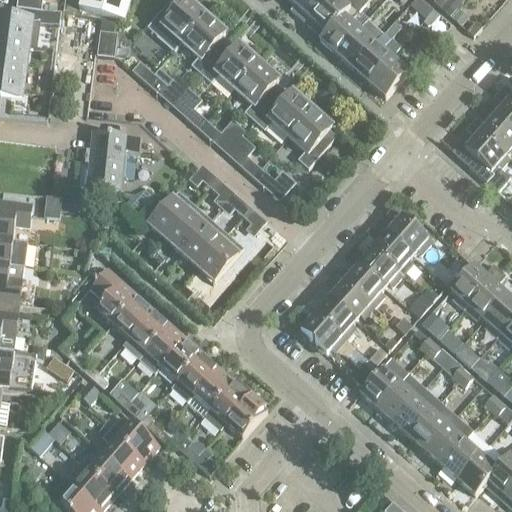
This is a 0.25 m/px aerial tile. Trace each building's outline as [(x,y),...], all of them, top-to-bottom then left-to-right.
[(19,0),(18,11),(19,11),(43,14),(44,0),(19,0)] [(82,0),(79,11),(123,25),(125,25),(132,0),(82,0)] [(165,32),(182,47),(205,20),(186,2),(180,8),(174,3),(176,0),(174,0),(147,31),(148,32),(149,31),(158,39),(165,32)] [(301,0),(294,8),(310,22),(330,0),(301,0)] [(338,0),(330,0),(310,22),(326,36),(319,43),(320,44),(359,1),(357,0),(346,0),(343,4),(338,0)] [(451,17),(465,1),(464,0),(436,0),(434,3),(451,17)] [(359,1),(320,44),(337,58),(360,32),(351,24),(359,15),(357,14),(364,6),(359,1)] [(62,16),(43,14),(19,11),(18,23),(0,20),(0,101),(2,102),(0,116),(0,121),(47,127),(56,56),(28,52),(31,27),(60,30),(62,16)] [(205,20),(182,47),(199,62),(192,69),(201,77),(200,78),(201,79),(229,46),(226,49),(220,43),(225,37),(205,20)] [(360,32),(337,58),(353,73),(392,28),(385,22),(369,40),(360,32)] [(392,28),(353,73),(369,87),(392,62),(382,53),(399,34),(392,28)] [(103,37),(103,57),(129,57),(129,36),(103,37)] [(229,46),(201,79),(202,78),(211,86),(218,79),(235,94),(259,67),(239,49),(234,55),(227,50),(230,47),(229,46)] [(392,62),(369,87),(386,102),(409,77),(408,75),(416,66),(410,60),(401,70),(392,62)] [(140,66),(132,75),(146,87),(154,78),(140,66)] [(259,67),(235,94),(252,109),(245,116),(255,124),(254,125),(254,126),(283,93),(282,93),(280,96),(273,90),(278,84),(259,67)] [(168,91),(154,78),(146,87),(160,100),(168,91)] [(511,94),(505,89),(499,95),(511,105),(511,94)] [(283,93),(254,126),(255,126),(256,125),(265,133),(271,126),(288,141),(312,114),(292,96),(287,102),(281,97),(283,94),(283,93)] [(511,105),(499,95),(493,101),(503,110),(494,120),(511,134),(511,105)] [(193,113),(185,122),(199,134),(207,125),(193,113)] [(312,114),(288,141),(305,156),(299,163),(308,172),(307,172),(308,173),(337,141),(336,140),(333,143),(327,137),(332,131),(312,114)] [(511,134),(494,120),(486,130),(476,121),(471,128),(510,163),(511,160),(511,134)] [(141,125),(103,123),(102,134),(140,136),(141,125)] [(222,138),(207,125),(199,134),(214,147),(222,138)] [(510,163),(471,128),(465,134),(475,142),(465,153),(492,176),(496,171),(500,175),(510,163)] [(95,135),(93,153),(89,189),(123,193),(124,182),(134,183),(137,158),(138,158),(140,140),(95,135)] [(247,160),(239,169),(253,181),(261,172),(247,160)] [(275,185),(261,172),(253,181),(267,194),(275,185)] [(202,184),(210,192),(218,183),(210,175),(202,184)] [(227,191),(218,183),(210,192),(219,200),(227,191)] [(150,229),(166,243),(195,210),(178,195),(147,230),(148,231),(150,229)] [(46,220),(61,220),(62,201),(47,200),(46,220)] [(0,215),(0,240),(15,243),(17,229),(30,230),(33,208),(3,204),(2,216),(0,215)] [(234,213),(243,221),(251,212),(242,204),(234,213)] [(195,210),(166,243),(182,257),(211,224),(195,210)] [(260,219),(251,212),(243,221),(252,228),(260,219)] [(395,227),(387,237),(413,260),(417,256),(421,259),(432,246),(402,220),(401,220),(392,212),(386,219),(395,227)] [(211,224),(182,257),(180,259),(181,259),(182,258),(198,272),(227,238),(211,224)] [(413,260),(387,237),(378,247),(369,239),(363,245),(403,280),(413,268),(409,265),(413,260)] [(227,238),(198,272),(214,286),(212,287),(213,288),(244,253),(227,238)] [(15,243),(0,240),(0,266),(13,268),(25,269),(28,245),(15,243)] [(403,280),(363,245),(358,251),(367,259),(358,269),(385,293),(388,288),(392,292),(403,280)] [(461,260),(455,267),(462,273),(468,266),(461,260)] [(13,268),(0,266),(0,303),(20,306),(24,283),(11,281),(13,268)] [(385,293),(358,269),(350,279),(341,271),(335,278),(374,312),(384,301),(381,297),(385,293)] [(474,269),(451,295),(456,300),(453,304),(464,314),(500,274),(494,269),(485,278),(474,269)] [(92,292),(105,304),(96,314),(113,329),(138,301),(121,286),(120,287),(107,276),(109,275),(108,274),(92,292)] [(500,274),(464,314),(476,325),(479,321),(483,325),(507,298),(497,289),(506,279),(500,274)] [(374,312),(335,278),(329,284),(338,292),(330,302),(356,325),(360,321),(363,325),(374,312)] [(426,300),(433,306),(438,300),(431,294),(426,300)] [(511,302),(507,298),(483,325),(488,329),(485,332),(497,343),(511,325),(511,302)] [(421,305),(428,311),(433,306),(426,300),(421,305)] [(138,301),(113,329),(129,343),(154,315),(138,301)] [(356,325),(330,302),(321,312),(312,304),(306,310),(345,345),(356,333),(352,330),(356,325)] [(0,315),(19,318),(20,306),(0,303),(0,315)] [(345,345),(306,310),(301,316),(310,324),(300,335),(327,359),(331,354),(335,357),(345,345)] [(16,339),(19,318),(0,315),(0,351),(1,352),(3,338),(16,339)] [(154,315),(129,343),(145,358),(170,329),(154,315)] [(423,329),(430,336),(436,330),(428,323),(423,329)] [(511,325),(497,343),(509,353),(511,350),(511,325)] [(170,329),(145,358),(139,365),(155,379),(162,372),(186,344),(170,329)] [(395,338),(385,349),(391,354),(401,342),(395,338)] [(439,344),(447,350),(452,344),(445,338),(439,344)] [(426,357),(435,348),(428,342),(420,351),(426,357)] [(186,344),(162,372),(178,386),(203,358),(186,344)] [(433,363),(441,354),(435,348),(426,357),(433,363)] [(79,354),(75,358),(65,349),(60,354),(77,369),(84,361),(85,359),(79,354)] [(14,354),(0,352),(0,389),(9,390),(14,354)] [(379,353),(369,364),(376,370),(386,359),(379,353)] [(203,358),(178,386),(172,393),(188,407),(194,400),(219,372),(203,358)] [(55,360),(49,370),(70,381),(75,371),(55,360)] [(98,378),(87,368),(84,361),(77,369),(82,374),(93,384),(98,378)] [(383,372),(360,398),(377,413),(408,378),(391,363),(383,372)] [(472,373),(478,379),(485,372),(478,366),(472,373)] [(361,387),(371,376),(364,369),(353,381),(361,387)] [(459,386),(467,377),(460,371),(452,380),(459,386)] [(219,372),(194,400),(210,415),(235,387),(219,372)] [(511,382),(498,373),(489,385),(505,396),(511,386),(511,382)] [(465,392),(473,382),(467,377),(459,386),(465,392)] [(98,378),(93,384),(103,393),(108,387),(98,378)] [(408,378),(377,413),(393,427),(425,392),(408,378)] [(235,387),(210,415),(203,422),(219,437),(226,429),(251,401),(235,387)] [(425,392),(393,427),(410,442),(441,407),(425,392)] [(131,407),(120,397),(115,403),(126,413),(131,407)] [(491,415),(500,405),(493,400),(485,409),(491,415)] [(251,401),(226,429),(243,444),(268,416),(251,401)] [(498,420),(506,411),(500,405),(491,415),(498,420)] [(131,407),(126,413),(135,421),(140,416),(131,407)] [(441,407),(410,442),(426,456),(457,421),(441,407)] [(457,421),(426,456),(442,470),(473,435),(457,421)] [(59,423),(49,434),(61,444),(70,434),(59,423)] [(116,428),(109,435),(146,468),(160,451),(132,426),(124,436),(116,428)] [(147,431),(168,450),(171,446),(169,444),(171,442),(152,426),(147,431)] [(146,468),(109,435),(102,428),(95,435),(111,450),(103,459),(131,484),(146,468)] [(44,461),(59,445),(47,434),(32,450),(44,461)] [(171,442),(169,444),(171,446),(174,449),(183,440),(177,435),(171,442)] [(465,444),(442,470),(458,485),(481,459),(465,444)] [(183,457),(193,466),(198,461),(187,451),(183,457)] [(131,484),(103,459),(95,468),(78,452),(72,459),(81,467),(117,500),(131,484)] [(488,486),(484,491),(499,504),(511,489),(511,456),(498,473),(487,485),(488,486)] [(106,511),(117,500),(81,467),(72,459),(65,467),(83,482),(75,491),(98,511),(106,511)] [(481,459),(458,485),(476,500),(484,491),(483,490),(498,473),(481,459)] [(214,475),(198,461),(193,466),(203,475),(209,480),(214,475)] [(511,511),(511,489),(499,504),(509,511),(511,511)] [(98,511),(75,491),(66,500),(58,493),(51,500),(64,511),(98,511)]
